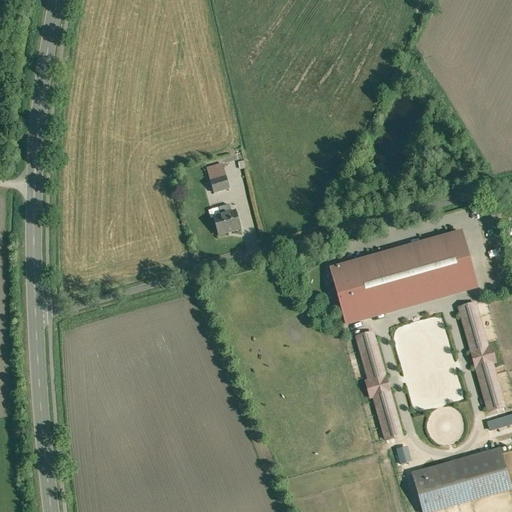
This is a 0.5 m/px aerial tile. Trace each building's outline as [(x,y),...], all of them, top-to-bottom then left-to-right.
[(226,178),(211,182),(214,194),(230,190),(226,178)] [(229,206),(219,209),(221,217),(214,219),(218,236),(241,230),(236,213),(231,214),(229,206)] [(462,233),(345,266),(331,270),(346,324),(361,320),(477,287),(462,233)] [(488,348),(476,305),(459,309),(488,412),(505,407),(492,364),(495,363),(491,347),(488,348)] [(402,436),(373,334),(357,338),(370,382),(367,382),(371,398),(374,397),(386,441),(402,436)] [(511,414),(484,423),(487,433),(511,425),(511,414)] [(500,450),(423,472),(434,511),(511,490),(500,450)]
